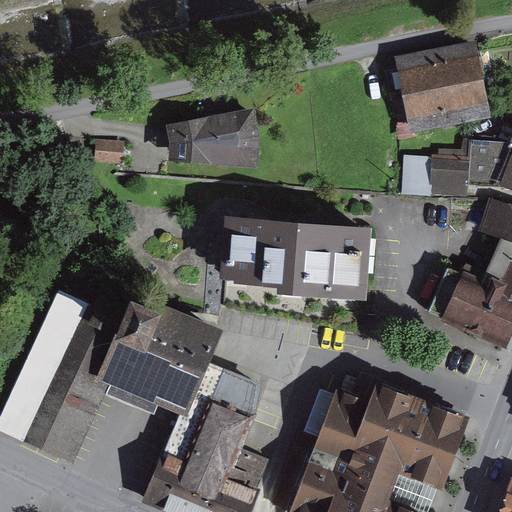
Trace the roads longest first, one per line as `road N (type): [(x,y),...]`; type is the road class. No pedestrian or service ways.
road 1 (unclassified): [(511,23),(0,115)]
road 2 (residential): [(133,511),(0,448)]
